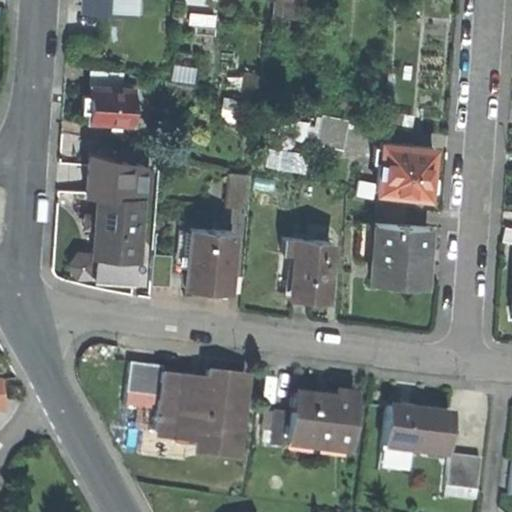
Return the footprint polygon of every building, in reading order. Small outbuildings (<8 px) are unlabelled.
[(88,0),(88,6),(129,9),(129,0),(88,0)] [(88,69),(87,85),(120,86),(120,71),(88,69)] [(120,86),(87,85),(87,95),(80,95),(79,110),(86,110),(86,120),(129,123),(131,87),(120,86)] [(318,112),(312,142),(340,148),(347,118),(318,112)] [(433,176),(427,170),(430,146),(378,141),(374,189),(425,194),(432,188),(433,176)] [(139,162),(85,151),(84,191),(94,192),(135,194),(142,195),(143,166),(139,165),(139,162)] [(247,173),(226,172),(223,205),(244,207),(247,173)] [(135,194),(94,192),(93,214),(94,214),(93,226),(92,226),(90,253),(131,256),(133,229),(131,229),(132,214),(134,214),(135,194)] [(424,225),(375,222),(373,256),(369,256),(368,279),(421,282),(422,260),(424,260),(424,248),(423,247),(424,225)] [(188,226),(183,285),(207,287),(207,293),(224,295),(230,230),(188,226)] [(329,239),(278,234),(276,250),(291,251),(286,296),(322,299),(329,239)] [(168,253),(150,251),(147,281),(165,282),(168,253)] [(154,381),(156,381),(158,366),(125,362),(122,393),(152,396),(154,381)] [(149,422),(148,430),(196,437),(194,448),(234,453),(237,431),(230,430),(237,374),(204,370),(201,387),(187,385),(188,378),(172,376),(171,383),(156,381),(154,381),(152,396),(149,417),(148,416),(147,421),(149,422)] [(351,394),(328,391),(327,399),(288,393),(285,412),(282,435),(344,443),(351,394)] [(377,446),(441,454),(446,413),(382,405),(377,446)] [(282,435),(285,412),(269,410),(265,444),(281,445),(282,435)] [(476,457),(445,453),(441,486),(472,490),(476,457)]
